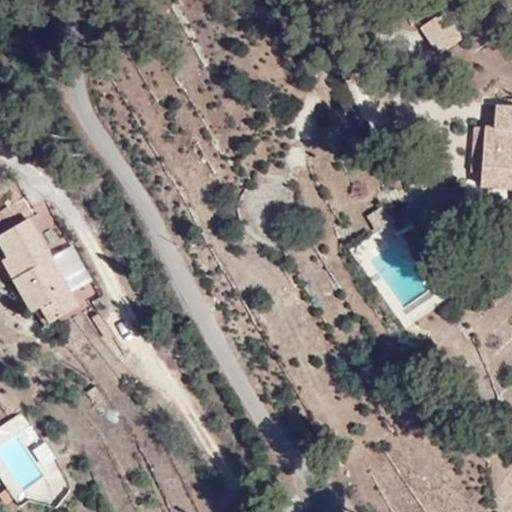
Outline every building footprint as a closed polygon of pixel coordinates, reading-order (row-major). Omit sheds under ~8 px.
[(472,5),(447,14),(457,45),(483,37),(472,5)] [(486,127),(481,185),(511,187),(511,104),(498,104),(496,128),(486,127)] [(486,127),(476,126),(473,171),(482,171),(486,127)] [(437,211),(437,189),(414,189),(413,210),(437,211)] [(34,223),(37,221),(21,195),(0,208),(0,234),(30,216),(34,223)] [(382,205),(366,216),(377,234),(394,224),(382,205)] [(113,314),(59,216),(6,257),(70,335),(113,314)] [(401,327),(441,302),(401,237),(385,246),(377,235),(353,249),(401,327)] [(0,483),(7,507),(64,491),(49,439),(36,443),(28,413),(0,421),(0,483)]
